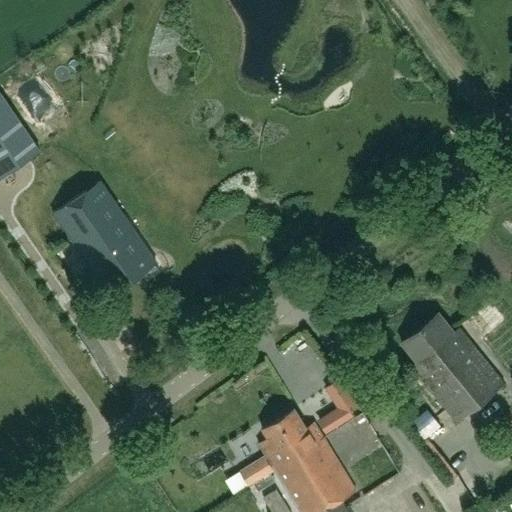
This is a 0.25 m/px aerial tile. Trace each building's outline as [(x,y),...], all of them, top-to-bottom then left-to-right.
[(0,177),(40,150),(0,91),(0,177)] [(114,291),(156,262),(99,180),(52,212),(96,275),(101,272),(114,291)] [(456,421),(504,383),(456,322),(450,327),(439,313),(401,343),(416,362),(412,365),(456,421)] [(487,326),(505,366),(511,362),(511,322),(509,316),(487,326)] [(340,407),(319,420),(327,432),(353,415),(350,409),(356,406),(339,379),(327,386),(340,407)] [(303,511),(348,511),(340,499),(355,490),(315,424),(307,429),(294,409),(263,429),(269,438),(261,443),(303,511)] [(461,502),(481,492),(472,472),(451,482),(461,502)] [(276,511),(292,511),(290,500),(275,503),(276,511)]
